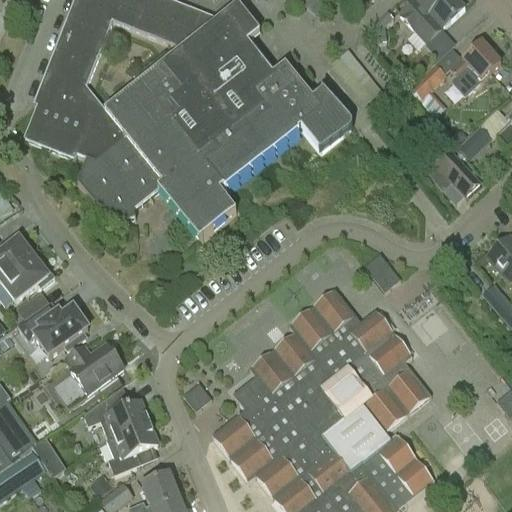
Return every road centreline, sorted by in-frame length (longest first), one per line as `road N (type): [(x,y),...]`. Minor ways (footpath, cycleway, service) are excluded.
road 1 (residential): [(172,350),(323,235),(349,231),(403,257),(430,259),(511,190)]
road 2 (residential): [(172,350),(60,233),(0,135)]
road 3 (residential): [(217,511),(166,395),(172,350)]
